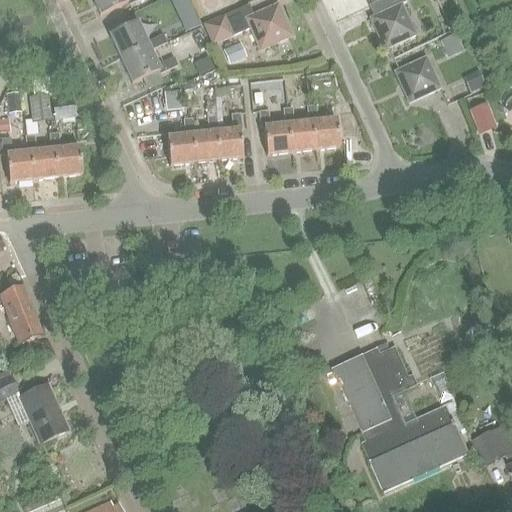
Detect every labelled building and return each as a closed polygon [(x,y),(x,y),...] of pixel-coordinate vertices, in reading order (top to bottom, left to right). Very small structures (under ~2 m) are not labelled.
[(131,0),(128,2),(127,0),(93,0),(103,20),(131,8),(132,10),(149,2),(148,0),(131,0)] [(187,0),(174,0),(179,11),(190,6),(187,0)] [(372,21),(371,21),(386,53),(417,38),(403,7),(408,4),(406,0),(386,0),(385,1),(390,12),(375,19),(372,21)] [(292,39),(278,8),(246,22),(250,32),(260,53),(292,39)] [(511,8),(502,11),(504,20),(511,18),(511,8)] [(242,11),(223,19),(232,40),(250,32),(246,22),(242,11)] [(502,11),(491,14),(493,23),(504,20),(502,11)] [(210,49),(232,40),(223,19),(223,18),(201,27),(210,49)] [(138,23),(110,36),(113,43),(123,64),(151,51),(152,53),(169,46),(165,37),(148,45),(142,30),(138,23)] [(455,38),(441,45),(446,55),(460,49),(455,38)] [(235,48),(223,53),(229,68),(241,63),(235,48)] [(151,51),(123,64),(133,87),(160,74),(161,77),(180,69),(176,60),(159,68),(152,53),(151,51)] [(411,106),(442,92),(428,60),(396,74),(411,106)] [(229,91),(216,93),(216,99),(230,98),(229,91)] [(182,113),(180,94),(165,95),(167,115),(182,113)] [(18,96),(6,98),(8,116),(21,115),(18,96)] [(261,96),(254,97),(255,106),(262,105),(261,96)] [(49,98),(30,100),(33,126),(51,124),(49,98)] [(74,101),(54,103),(56,124),(76,122),(74,101)] [(318,108),(308,109),(310,125),(313,125),(316,153),(341,150),(338,123),(320,125),(318,108)] [(496,133),(487,108),(471,114),(480,139),(496,133)] [(284,112),(286,128),(289,127),(292,156),(316,153),(313,125),(310,125),(296,127),(294,111),(284,112)] [(268,114),(260,115),(262,131),(265,131),(268,159),(292,156),(289,127),(286,128),(270,130),(268,114)] [(218,136),(217,136),(220,164),(244,161),(241,134),(242,134),(241,117),(233,118),(231,118),(232,134),(220,136),(218,136)] [(196,138),(193,138),(196,166),(220,164),(217,136),(218,136),(216,120),(207,121),(209,137),(196,138)] [(0,136),(10,135),(9,123),(9,122),(0,123),(0,136)] [(171,169),(196,166),(193,138),(196,138),(194,122),(185,123),(187,139),(168,141),(171,169)] [(60,136),(51,137),(52,153),(56,153),(59,181),(84,178),(81,150),(62,152),(60,136)] [(36,139),(27,140),(28,156),(32,156),(35,184),(59,181),(56,153),(52,153),(38,155),(36,139)] [(13,141),(3,142),(4,159),(7,159),(10,186),(35,184),(32,156),(28,156),(14,157),(13,141)] [(21,348),(44,339),(23,289),(1,298),(21,348)] [(364,360),(334,373),(335,376),(334,377),(340,389),(342,388),(350,406),(351,406),(353,412),(352,412),(363,435),(364,435),(369,446),(363,448),(385,497),(469,459),(459,438),(446,410),(407,428),(394,399),(418,388),(414,379),(410,381),(397,351),(382,358),(366,365),(364,360)] [(11,375),(0,379),(0,406),(20,397),(11,375)] [(42,447),(69,435),(49,389),(21,401),(42,447)] [(511,447),(504,430),(475,443),(486,467),(511,455),(511,447)] [(65,511),(61,502),(35,511),(65,511)]
